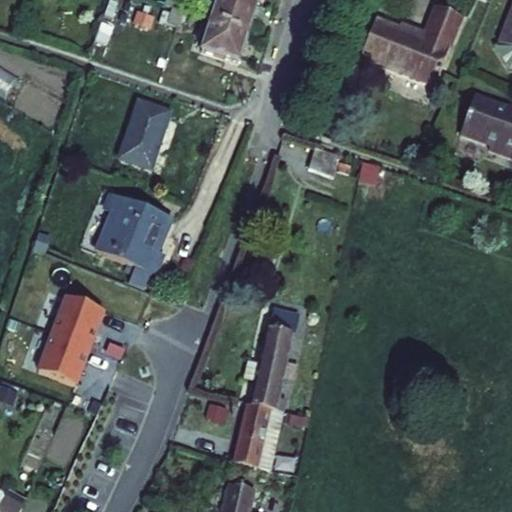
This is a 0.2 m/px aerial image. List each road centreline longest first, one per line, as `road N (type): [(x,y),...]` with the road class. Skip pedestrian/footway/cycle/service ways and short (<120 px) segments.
road 1 (residential): [(116,511),(195,319)]
road 2 (residential): [(272,126),(310,0)]
